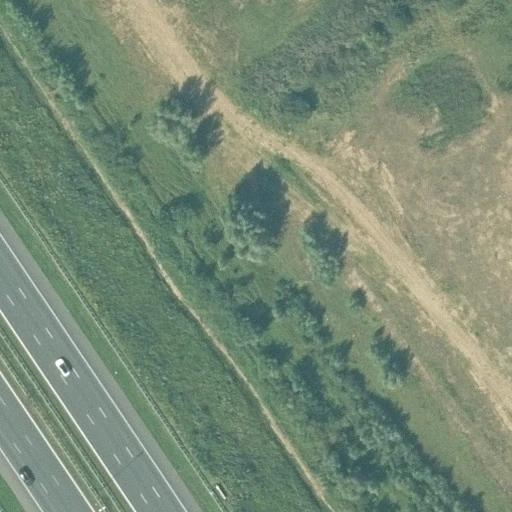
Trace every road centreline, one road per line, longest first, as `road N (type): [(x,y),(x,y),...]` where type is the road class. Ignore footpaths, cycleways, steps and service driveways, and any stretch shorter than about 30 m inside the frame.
road 1 (motorway): [(159,511),(0,271)]
road 2 (motorway): [(0,409),(70,511)]
